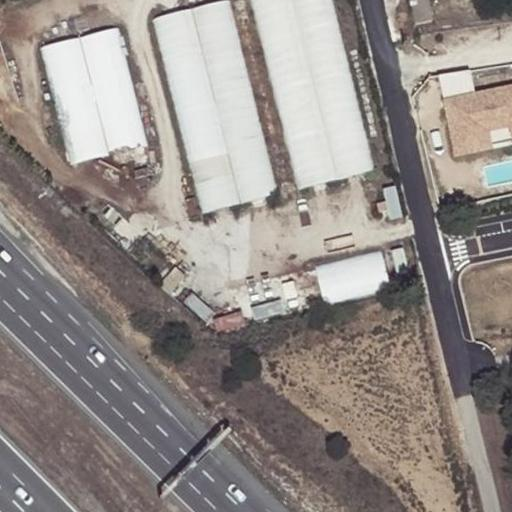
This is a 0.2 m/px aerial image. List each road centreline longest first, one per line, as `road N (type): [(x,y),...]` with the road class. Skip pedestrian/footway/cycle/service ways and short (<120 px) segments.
road 1 (residential): [(390,83),(496,511)]
road 2 (motorway): [(192,461),(0,252)]
road 3 (motorway): [(192,461),(0,278)]
